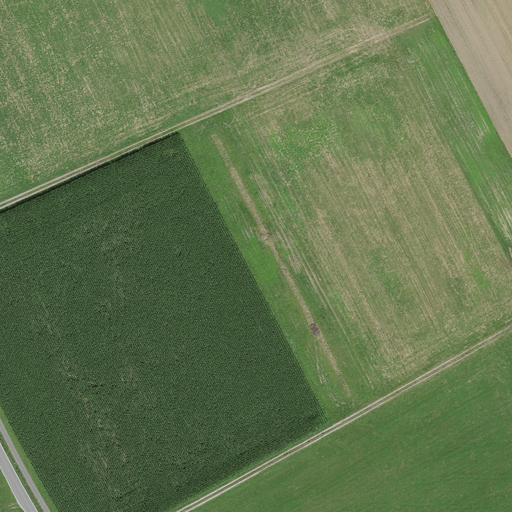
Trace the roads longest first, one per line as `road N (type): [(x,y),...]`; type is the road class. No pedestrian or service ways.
road 1 (track): [(180,511),(511,325)]
road 2 (track): [(0,206),(267,87)]
